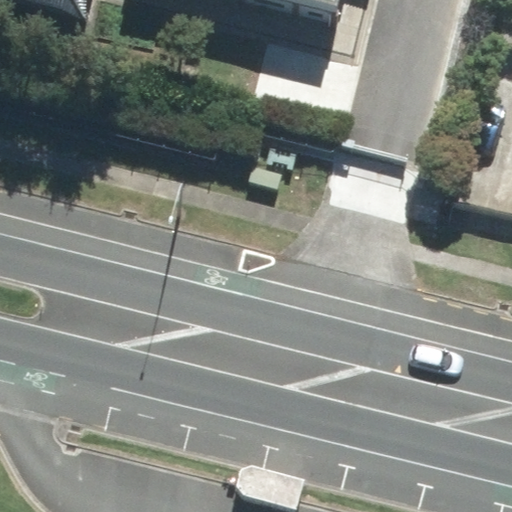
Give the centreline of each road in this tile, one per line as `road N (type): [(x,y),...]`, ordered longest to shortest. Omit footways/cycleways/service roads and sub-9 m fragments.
road 1 (secondary): [(0,244),(511,375)]
road 2 (secondary): [(511,456),(0,332)]
